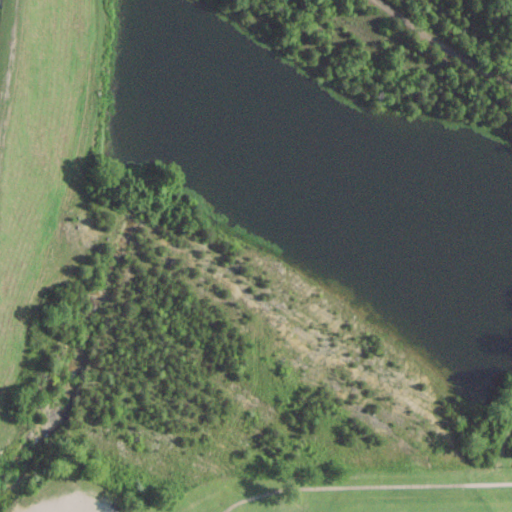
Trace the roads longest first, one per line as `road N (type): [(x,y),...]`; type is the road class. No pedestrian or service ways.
road 1 (residential): [(45,0),(8,377)]
road 2 (residential): [(511,83),(331,0)]
